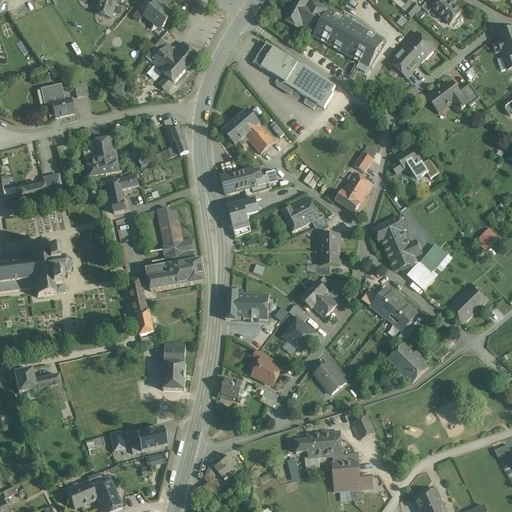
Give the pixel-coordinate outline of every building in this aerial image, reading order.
[(123,0),(100,0),(96,15),(112,20),(117,3),(121,5),(123,0)] [(308,0),(295,0),(283,22),(301,32),(303,28),(314,34),(327,11),(308,0)] [(428,14),(432,10),(431,10),(439,0),(428,0),(421,8),(428,14)] [(439,0),(431,10),(432,10),(450,26),(461,13),(446,0),(439,0)] [(147,1),(139,10),(145,15),(153,6),(147,1)] [(162,7),(157,3),(157,2),(153,6),(145,15),(145,16),(155,25),(157,23),(163,28),(173,16),(163,8),(163,7),(162,7)] [(414,4),(406,14),(411,19),(420,9),(414,4)] [(383,42),(327,11),(314,34),(314,35),(369,66),(383,42)] [(511,32),(507,34),(497,39),(509,70),(511,69),(511,32)] [(417,33),(397,55),(415,71),(435,50),(417,33)] [(162,40),(146,59),(152,64),(168,45),(162,40)] [(168,45),(152,64),(167,78),(175,84),(186,72),(187,72),(190,69),(189,69),(199,58),(183,44),(177,51),(175,49),(174,50),(168,45)] [(304,53),(310,57),(316,47),(310,44),(304,53)] [(298,65),(266,46),(255,64),(279,78),(276,83),(277,87),(290,96),(294,90),(307,98),(308,98),(317,104),(325,109),(334,95),(332,94),(336,88),(298,65)] [(415,71),(397,55),(389,63),(407,80),(415,71)] [(154,81),(161,74),(154,67),(147,73),(154,81)] [(54,68),(49,70),(53,79),(59,77),(54,68)] [(175,84),(167,78),(162,84),(169,91),(175,84)] [(85,84),(74,86),(77,99),(88,97),(85,84)] [(453,85),(449,88),(446,84),(428,99),(439,114),(452,104),(458,112),(467,105),(468,105),(460,95),(453,85)] [(60,86),(40,90),(44,107),(52,105),(51,104),(64,101),(60,86)] [(471,86),(460,95),(468,105),(467,105),(469,108),(481,99),(471,86)] [(308,98),(307,98),(304,103),(314,110),(317,104),(308,98)] [(64,101),(51,104),(52,105),(55,119),(74,115),(70,100),(64,101)] [(248,111),(223,133),(235,147),(243,141),(246,138),(260,126),(248,111)] [(171,120),(163,123),(168,135),(172,133),(171,131),(179,128),(179,130),(180,129),(179,127),(175,129),(171,120)] [(275,144),(260,126),(246,138),(261,156),(275,144)] [(285,135),(277,126),(273,130),(280,139),(285,135)] [(179,130),(179,128),(171,131),(172,133),(181,156),(189,154),(180,129),(179,130)] [(114,139),(89,144),(93,167),(85,169),(87,180),(120,174),(114,139)] [(243,141),(235,147),(240,153),(248,147),(243,141)] [(68,146),(62,147),(66,159),(71,157),(68,146)] [(62,147),(57,149),(60,161),(66,159),(62,147)] [(378,153),(368,147),(363,154),(373,161),(378,153)] [(173,148),(159,152),(161,161),(175,157),(173,148)] [(413,149),(396,159),(399,164),(392,168),(396,176),(409,168),(414,164),(420,160),(413,149)] [(363,154),(354,167),(364,174),(373,161),(363,154)] [(439,175),(429,161),(423,166),(428,174),(427,175),(431,180),(439,175)] [(422,164),(416,168),(414,164),(409,168),(414,176),(417,181),(421,178),(427,175),(428,174),(423,166),(422,164)] [(253,172),(222,181),(222,182),(220,183),(221,188),(224,188),(226,197),(252,190),(257,189),(269,186),(267,178),(261,180),(260,173),(253,175),(253,172)] [(355,175),(342,194),(341,193),(336,202),(354,214),(360,206),(373,187),(355,175)] [(58,176),(43,179),(44,186),(47,198),(63,195),(58,176)] [(136,176),(127,180),(107,186),(113,215),(126,212),(121,190),(138,187),(136,176)] [(44,186),(16,192),(17,196),(19,205),(47,198),(44,186)] [(257,189),(252,190),(254,196),(259,194),(270,191),(269,186),(257,189)] [(254,196),(247,198),(248,203),(254,201),(255,202),(261,200),(259,194),(254,196)] [(17,196),(5,198),(6,207),(19,205),(17,196)] [(310,199),(296,206),(306,227),(312,223),(320,220),(319,220),(310,199)] [(248,203),(228,208),(232,221),(229,221),(231,227),(233,227),(234,232),(242,230),(247,222),(245,216),(258,212),(255,202),(254,201),(248,203)] [(296,206),(291,209),(290,207),(281,212),(292,235),(301,230),(301,229),(306,227),(296,206)] [(176,212),(169,213),(168,209),(158,211),(165,247),(163,247),(166,267),(169,266),(169,267),(197,262),(193,242),(182,244),(182,242),(178,224),(176,213),(176,212)] [(320,220),(312,223),(315,230),(326,224),(323,218),(319,220),(320,220)] [(401,219),(373,232),(378,244),(382,242),(395,273),(416,264),(402,233),(406,232),(401,219)] [(326,224),(315,230),(318,235),(329,229),(326,224)] [(487,250),(497,239),(486,230),(476,241),(487,250)] [(337,235),(319,236),(320,252),(340,251),(340,243),(337,243),(337,235)] [(5,259),(0,259),(0,294),(36,289),(37,299),(66,295),(66,291),(67,291),(67,288),(65,288),(65,285),(62,285),(61,277),(67,276),(68,278),(69,277),(67,276),(71,272),(73,272),(74,270),(71,270),(70,266),(73,264),(72,263),(70,264),(65,261),(66,259),(65,258),(64,261),(59,261),(58,252),(50,253),(49,244),(30,247),(32,256),(5,259)] [(419,265),(431,275),(448,256),(435,245),(419,265)] [(340,251),(320,252),(320,267),(338,266),(337,259),(340,259),(340,251)] [(166,267),(146,270),(148,281),(148,280),(151,293),(206,283),(202,261),(197,262),(169,267),(169,266),(166,267)] [(431,275),(419,265),(407,278),(424,292),(425,291),(435,279),(431,275)] [(329,268),(315,269),(315,275),(323,277),(329,277),(329,268)] [(147,313),(140,279),(129,282),(136,315),(147,313)] [(328,293),(317,283),(301,300),(311,310),(313,309),(324,320),(338,306),(327,295),(328,293)] [(489,303),(474,288),(465,295),(481,311),(489,303)] [(386,290),(383,294),(382,294),(378,298),(372,305),(373,306),(388,319),(401,303),(395,298),(396,296),(392,293),(391,294),(386,290)] [(238,292),(228,291),(225,321),(236,322),(236,320),(238,294),(238,292)] [(372,292),(364,302),(371,308),(373,306),(372,305),(378,298),(372,292)] [(269,296),(238,294),(236,320),(268,321),(269,296)] [(465,295),(449,311),(463,327),(481,311),(465,295)] [(401,303),(388,319),(403,332),(404,332),(410,325),(414,320),(413,319),(416,316),(412,312),(413,311),(409,307),(407,308),(401,303)] [(147,313),(136,315),(140,337),(154,334),(150,313),(147,313)] [(317,335),(296,319),(282,337),(303,353),(317,335)] [(410,325),(404,332),(403,332),(401,334),(409,340),(417,330),(410,325)] [(404,345),(388,361),(412,385),(428,369),(424,365),(414,355),(404,345)] [(450,353),(443,346),(432,357),(439,364),(450,353)] [(186,349),(165,349),(165,364),(185,365),(186,349)] [(429,360),(419,350),(414,355),(424,365),(429,360)] [(273,360),(257,352),(253,358),(260,361),(270,366),(273,360)] [(270,366),(260,361),(257,367),(260,369),(255,377),(272,386),(280,372),(270,366)] [(346,384),(329,363),(314,375),(322,386),(323,385),(332,396),(346,384)] [(185,365),(165,364),(163,392),(185,393),(186,365),(185,365)] [(56,366),(49,367),(52,378),(58,376),(56,366)] [(52,378),(34,382),(32,370),(13,374),(18,395),(61,386),(59,376),(58,376),(52,378)] [(242,384),(225,380),(221,395),(238,400),(242,384)] [(277,397),(266,391),(263,396),(274,402),(277,397)] [(367,418),(353,424),(361,441),(375,435),(367,418)] [(136,435),(140,453),(167,447),(163,429),(136,435)] [(125,450),(121,432),(109,435),(113,453),(125,450)] [(340,434),(307,437),(307,444),(306,444),(306,448),(307,448),(308,460),(342,458),(340,434)] [(93,440),(95,449),(104,447),(101,438),(93,440)] [(85,442),(88,451),(95,449),(93,440),(85,442)] [(508,446),(494,452),(498,460),(511,454),(508,446)] [(146,466),(167,465),(167,454),(145,455),(146,466)] [(358,454),(345,457),(346,464),(346,465),(358,464),(359,464),(358,454)] [(220,462),(216,462),(211,466),(205,480),(204,480),(208,485),(198,493),(206,503),(216,495),(218,497),(245,475),(230,457),(221,464),(220,462)] [(358,464),(346,465),(346,464),(333,465),(335,493),(359,491),(358,479),(359,479),(358,464)] [(104,485),(92,490),(93,492),(97,502),(101,511),(117,511),(123,509),(112,481),(111,481),(110,478),(108,477),(103,479),(102,481),(104,485)] [(359,479),(358,479),(359,491),(373,490),(372,478),(359,479)] [(87,483),(67,492),(75,511),(97,502),(93,492),(92,493),(87,483)] [(13,488),(2,494),(5,500),(16,494),(13,488)] [(145,492),(147,497),(152,498),(155,494),(154,490),(149,489),(145,492)] [(436,490),(413,501),(418,511),(443,511),(446,511),(436,490)] [(348,493),(340,493),(341,501),(348,500),(348,493)] [(239,495),(229,503),(233,508),(243,500),(239,495)]
